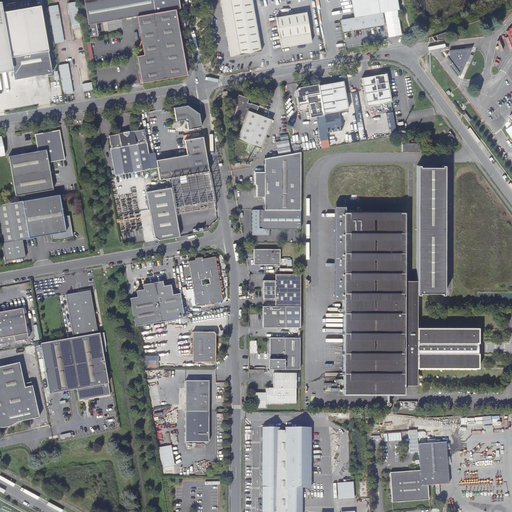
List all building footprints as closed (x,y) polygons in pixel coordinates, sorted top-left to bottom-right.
[(180,9),(178,0),(83,0),(90,37),(98,36),(96,23),(136,16),(137,16),(175,9),(178,9),(180,9)] [(219,0),(230,58),(260,53),(251,0),(219,0)] [(382,13),(399,10),(396,0),(351,0),(355,18),(341,21),(343,33),(384,25),(382,13)] [(40,5),(2,12),(0,1),(0,71),(12,70),(14,79),(52,73),(40,5)] [(77,1),(68,3),(73,28),(82,26),(77,1)] [(49,6),(55,43),(65,41),(59,4),(49,6)] [(137,16),(141,43),(180,37),(175,9),(137,16)] [(306,13),(276,18),(281,49),(311,44),(306,13)] [(446,32),(432,37),(435,41),(447,40),(446,32)] [(180,37),(141,43),(143,54),(136,56),(140,83),(186,75),(180,37)] [(469,50),(445,53),(459,73),(469,50)] [(68,63),(59,64),(64,94),(74,92),(68,63)] [(367,106),(391,102),(386,74),(362,78),(367,106)] [(84,91),(93,89),(92,81),(83,83),(84,91)] [(343,81),(319,86),(324,114),(348,110),(343,81)] [(311,117),(324,115),(324,114),(319,86),(319,84),(298,87),(296,91),(299,111),(309,110),(311,117)] [(249,99),(239,94),(234,105),(237,107),(233,118),(244,122),(237,140),(261,149),(272,120),(256,114),(259,107),(251,104),(248,103),(249,99)] [(189,129),(201,127),(199,113),(187,105),(174,108),(176,121),(184,120),(185,120),(186,121),(187,121),(189,129)] [(148,149),(144,129),(133,131),(133,129),(118,132),(119,134),(109,135),(111,148),(110,148),(114,175),(151,169),(157,168),(156,160),(155,154),(149,155),(148,149)] [(38,151),(9,156),(15,196),(53,190),(48,163),(65,160),(60,130),(35,135),(38,151)] [(157,168),(159,177),(168,176),(208,169),(203,137),(185,140),(187,154),(156,160),(157,168)] [(277,141),(278,153),(290,151),(289,139),(277,141)] [(421,143),(404,143),(404,151),(421,151),(421,143)] [(293,154),(265,159),(265,172),(255,172),(255,184),(257,186),(257,197),(264,197),(264,210),(300,210),(301,152),(293,154)] [(418,166),(417,282),(417,294),(444,295),(445,166),(418,166)] [(208,169),(168,176),(171,187),(176,214),(215,207),(208,169)] [(171,187),(146,192),(154,238),(155,238),(157,239),(158,240),(170,238),(179,237),(176,214),(171,187)] [(59,195),(22,201),(28,238),(50,234),(51,240),(57,241),(62,240),(65,240),(68,239),(73,237),(69,215),(63,217),(59,195)] [(28,238),(22,201),(0,205),(0,235),(5,262),(25,258),(22,240),(28,239),(28,238)] [(343,299),(343,394),(403,395),(404,385),(404,354),(405,304),(405,281),(405,275),(408,275),(408,263),(405,263),(406,212),(346,212),(346,206),(335,206),(334,299),(343,299)] [(264,210),(251,210),(251,234),(253,236),(270,236),(270,229),(300,229),(300,210),(264,210)] [(281,249),(254,249),(254,265),(280,265),(281,249)] [(215,256),(188,261),(196,305),(223,301),(215,256)] [(300,306),(300,274),(275,274),(275,280),(263,280),(263,300),(275,300),(275,306),(300,306)] [(415,304),(414,282),(405,281),(405,304),(415,304)] [(130,299),(135,327),(184,319),(180,294),(172,295),(171,285),(163,286),(163,282),(143,285),(144,290),(136,291),(137,297),(130,299)] [(73,338),(98,334),(90,291),(66,295),(73,338)] [(479,329),(417,329),(417,334),(415,334),(415,304),(405,304),(404,354),(418,354),(418,369),(479,369),(479,329)] [(275,306),(263,306),(263,327),(300,327),(300,306),(275,306)] [(22,308),(0,312),(0,344),(28,339),(27,337),(22,308)] [(213,332),(192,332),(192,362),(215,362),(215,335),(213,332)] [(73,338),(42,343),(40,344),(49,394),(77,389),(79,400),(111,395),(103,353),(102,348),(102,346),(99,334),(99,333),(98,334),(73,338)] [(300,338),(270,338),(270,369),(284,369),(300,369),(300,338)] [(418,385),(418,369),(418,354),(404,354),(404,385),(418,385)] [(159,366),(158,355),(145,356),(145,366),(159,366)] [(0,367),(0,426),(7,425),(7,427),(12,426),(16,423),(39,417),(32,386),(24,388),(24,384),(19,363),(0,367)] [(254,392),(254,408),(266,408),(266,403),(296,403),(296,372),(274,372),(273,388),(266,388),(265,393),(254,392)] [(185,403),(185,411),(208,412),(208,385),(208,381),(205,381),(185,381),(185,396),(187,396),(187,403),(185,403)] [(208,438),(208,412),(185,411),(185,442),(204,442),(208,442),(208,438)] [(311,428),(263,427),(262,511),(302,511),(303,487),(311,487),(311,428)] [(392,499),(428,496),(427,484),(448,482),(445,441),(417,443),(419,469),(420,472),(390,474),(392,499)] [(172,445),(159,446),(161,467),(174,466),(172,445)] [(352,482),(336,483),(337,501),(354,500),(352,482)]
